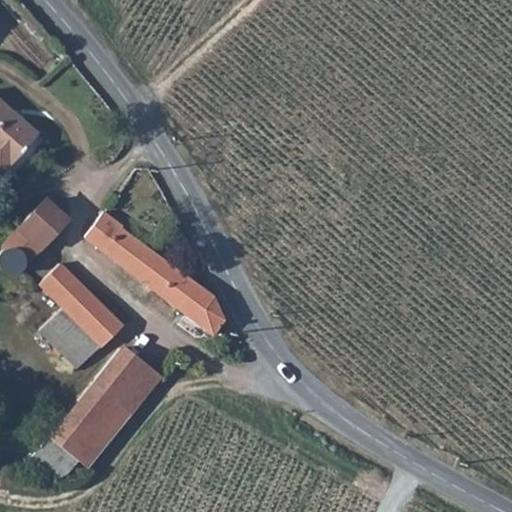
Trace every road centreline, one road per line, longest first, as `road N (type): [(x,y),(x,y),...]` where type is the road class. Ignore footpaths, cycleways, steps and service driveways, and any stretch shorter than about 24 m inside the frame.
road 1 (tertiary): [(41,0),(149,134),(286,380),(398,458),(501,511)]
road 2 (track): [(228,376),(174,388),(136,422),(104,472),(67,496),(0,498)]
